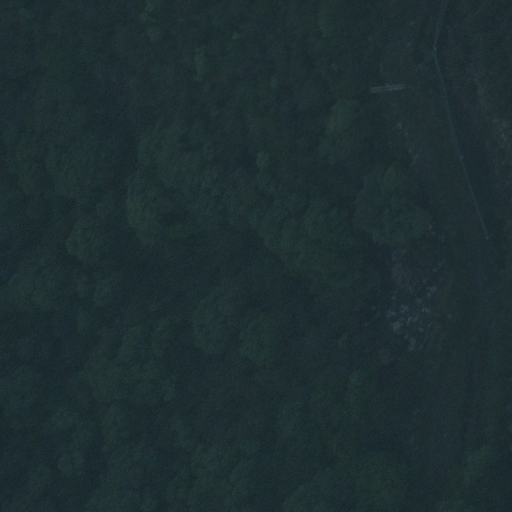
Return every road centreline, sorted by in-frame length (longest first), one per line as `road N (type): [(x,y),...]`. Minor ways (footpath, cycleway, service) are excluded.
road 1 (track): [(511,237),(487,121),(480,0)]
road 2 (track): [(483,511),(511,320)]
